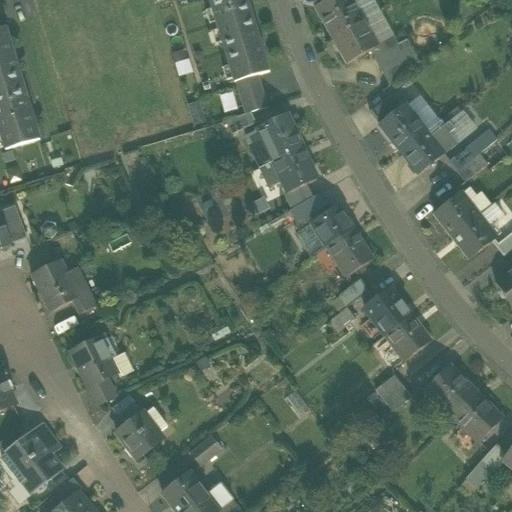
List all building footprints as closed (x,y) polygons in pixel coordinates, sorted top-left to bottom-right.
[(114,105),(118,120),(154,110),(121,0),(104,0),(85,6),(90,20),(76,25),(102,109),(114,105)] [(210,0),(236,83),(258,76),(270,73),(247,0),(210,0)] [(315,8),(332,38),(365,20),(353,0),(328,0),(325,2),(315,8)] [(353,0),(365,20),(371,16),(378,12),(370,0),(353,0)] [(393,39),(378,12),(371,16),(377,28),(370,31),(379,47),(393,39)] [(371,16),(365,20),(332,38),(347,65),(374,50),(379,47),(370,31),(377,28),(371,16)] [(0,33),(0,93),(23,87),(6,31),(0,33)] [(374,50),(392,83),(421,61),(405,33),(393,39),(379,47),(374,50)] [(189,59),(174,63),(179,77),(194,73),(189,59)] [(245,115),(251,113),(268,108),(258,76),(236,83),(245,115)] [(41,143),(23,87),(0,93),(0,131),(7,153),(41,143)] [(238,110),(232,93),(218,97),(223,115),(238,110)] [(368,111),(379,125),(398,110),(387,96),(368,111)] [(420,97),(407,108),(426,132),(430,137),(444,127),(420,97)] [(379,125),(400,153),(426,132),(407,108),(405,105),(398,110),(379,125)] [(462,112),(449,122),(455,130),(449,134),(457,145),(477,130),(462,112)] [(256,125),(251,113),(245,115),(226,124),(231,136),(256,125)] [(258,131),(273,163),(302,149),(287,117),(258,131)] [(444,127),(430,137),(444,155),(457,145),(449,134),(455,130),(449,122),(444,127)] [(448,164),(455,174),(476,157),(498,140),(491,130),(448,164)] [(244,137),(259,169),(273,163),(258,131),(244,137)] [(444,156),(444,155),(430,137),(426,132),(400,153),(419,176),(444,156)] [(317,180),(302,149),(273,163),(281,180),(288,194),(307,185),(317,180)] [(483,167),(476,157),(455,174),(463,183),(483,167)] [(273,163),(259,169),(267,186),(281,180),(273,163)] [(283,197),(289,211),(314,198),(307,185),(288,194),(283,197)] [(469,188),(460,195),(478,217),(490,207),(492,206),(481,193),(475,197),(469,188)] [(323,193),(314,198),(289,211),(296,222),(328,203),(323,193)] [(434,216),(451,238),(478,217),(460,195),(434,216)] [(264,198),(251,204),(257,216),(270,209),(264,198)] [(490,207),(478,217),(487,229),(500,219),(490,207)] [(311,225),(326,249),(354,231),(339,208),(311,225)] [(2,215),(13,246),(26,242),(14,210),(2,215)] [(2,215),(0,215),(0,251),(13,246),(2,215)] [(487,229),(478,217),(451,238),(469,261),(496,240),(487,229)] [(55,224),(46,223),(41,229),(43,237),(52,239),(58,232),(55,224)] [(326,249),(311,225),(296,234),(311,258),(326,249)] [(373,262),(354,231),(326,249),(345,279),(373,262)] [(511,236),(498,247),(505,257),(511,251),(511,236)] [(33,277),(51,314),(69,305),(90,295),(78,270),(68,274),(63,263),(33,277)] [(511,271),(495,284),(511,305),(511,271)] [(331,303),(340,314),(349,306),(364,294),(356,284),(331,303)] [(363,309),(384,337),(410,318),(389,290),(363,309)] [(69,305),(75,316),(96,306),(90,295),(69,305)] [(357,316),(349,306),(340,314),(332,319),(340,330),(357,316)] [(429,345),(410,318),(384,337),(404,364),(429,345)] [(224,322),(208,331),(215,342),(230,333),(224,322)] [(108,381),(120,375),(113,361),(117,359),(106,337),(71,354),(89,390),(108,381)] [(123,356),(117,359),(113,361),(120,375),(121,378),(131,373),(123,356)] [(424,392),(450,418),(474,394),(448,367),(424,392)] [(0,412),(12,407),(16,405),(10,392),(14,390),(7,375),(3,377),(1,373),(0,372),(0,412)] [(379,390),(386,400),(406,384),(398,375),(379,390)] [(89,390),(97,407),(116,397),(108,381),(89,390)] [(413,393),(406,384),(386,400),(394,409),(413,393)] [(310,411),(295,392),(285,400),(300,419),(310,411)] [(502,421),(474,394),(450,418),(478,445),(502,421)] [(118,416),(125,426),(143,413),(135,403),(118,416)] [(21,427),(12,407),(0,412),(0,442),(15,431),(21,427)] [(154,408),(145,415),(160,434),(169,427),(154,408)] [(117,433),(139,461),(153,451),(149,446),(162,436),(160,434),(145,415),(143,413),(125,426),(117,433)] [(43,424),(32,432),(51,457),(62,448),(43,424)] [(0,442),(0,448),(5,454),(10,450),(22,440),(15,431),(0,442)] [(22,440),(10,450),(30,476),(23,482),(33,494),(62,471),(51,457),(32,432),(22,440)] [(166,441),(162,436),(149,446),(153,451),(166,441)] [(190,453),(202,467),(223,451),(212,436),(190,453)] [(496,446),(483,460),(493,469),(502,463),(507,456),(496,446)] [(21,484),(23,482),(30,476),(10,450),(5,454),(1,457),(21,484)] [(502,463),(511,471),(511,450),(507,456),(502,463)] [(476,488),(493,469),(483,460),(466,479),(476,488)] [(164,494),(177,511),(220,511),(207,494),(190,474),(164,494)] [(55,493),(65,504),(80,492),(85,488),(75,476),(55,493)] [(511,480),(502,494),(511,501),(511,480)] [(221,484),(207,494),(220,511),(231,504),(234,501),(221,484)] [(55,511),(96,511),(80,492),(65,504),(55,511)]
